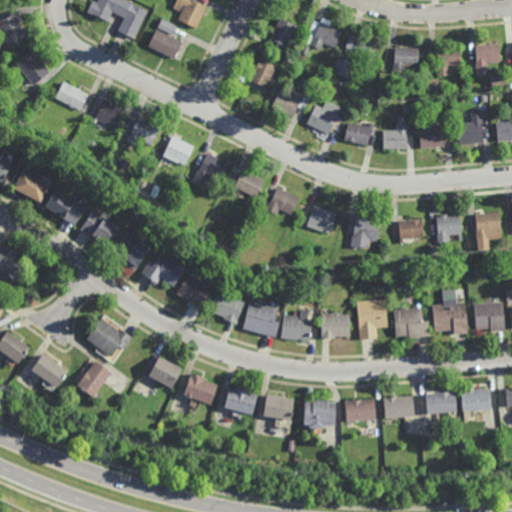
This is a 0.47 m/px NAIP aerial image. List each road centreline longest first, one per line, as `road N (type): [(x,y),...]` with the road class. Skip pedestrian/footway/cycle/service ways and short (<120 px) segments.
road 1 (residential): [(0,212),(172,330),(238,358),(336,372),(511,358)]
road 2 (residential): [(59,0),(60,25),(74,48),(346,177),(418,184),(511,175)]
road 3 (primary): [(238,511),(133,487),(0,436)]
road 4 (residential): [(511,6),(419,13),(362,0)]
road 5 (primary): [(0,465),(121,511)]
road 6 (residential): [(250,0),(197,108)]
